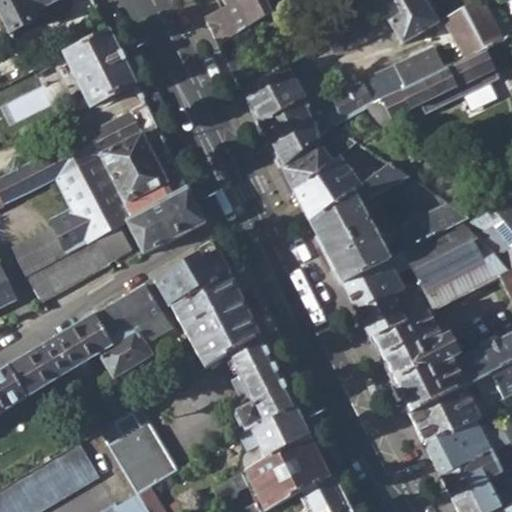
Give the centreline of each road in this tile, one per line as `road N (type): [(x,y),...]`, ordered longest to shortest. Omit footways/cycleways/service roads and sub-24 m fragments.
road 1 (secondary): [(250,208),(397,511)]
road 2 (residential): [(250,208),(0,356)]
road 3 (secondary): [(147,0),(250,208)]
